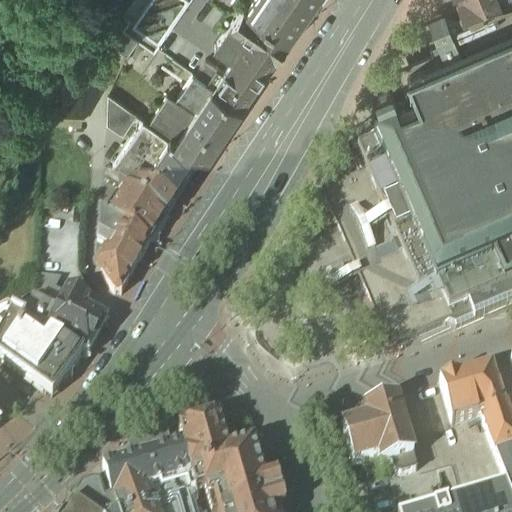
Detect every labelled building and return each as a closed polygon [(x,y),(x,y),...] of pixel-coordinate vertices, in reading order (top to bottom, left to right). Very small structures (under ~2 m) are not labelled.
[(136,0),(137,0),(121,23),(141,37),(153,45),(184,0),(136,0)] [(251,0),(245,8),(288,38),(314,0),(251,0)] [(461,0),(462,2),(465,0),(470,11),(495,0),(461,0)] [(511,4),(457,28),(453,18),(448,21),(446,18),(445,16),(443,15),(441,14),(439,14),(436,14),(434,15),(433,16),(432,18),(432,19),(431,21),(431,22),(431,24),(444,55),(407,71),(419,98),(399,107),(393,96),(392,95),(391,94),(389,93),(386,92),(384,93),(381,94),(380,96),(379,97),(378,99),(378,101),(378,103),(394,142),(385,146),(357,158),(369,186),(357,191),(357,190),(356,188),(354,187),(353,187),(352,187),(351,187),(349,188),(348,188),(347,190),(346,193),(347,195),(332,202),(347,237),(345,239),(343,240),(342,244),(343,246),(344,248),(346,250),(348,251),(350,252),(353,251),(372,294),(393,341),(404,337),(407,345),(443,329),(456,333),(511,308),(511,4)] [(245,8),(243,7),(215,47),(232,59),(223,72),(206,60),(196,75),(240,106),(241,106),(276,55),(289,38),(245,8)] [(121,23),(110,16),(109,45),(127,57),(141,37),(121,23)] [(94,43),(43,39),(39,123),(82,125),(83,94),(94,95),(96,56),(93,56),(94,43)] [(196,75),(193,73),(178,94),(197,108),(194,113),(168,95),(148,124),(202,163),(203,163),(218,141),(217,141),(240,106),(196,75)] [(137,115),(109,95),(108,95),(107,125),(123,135),(137,115)] [(127,143),(188,186),(202,163),(148,124),(143,120),(127,143)] [(188,186),(127,143),(113,165),(127,175),(147,189),(174,207),(188,186)] [(147,189),(127,175),(118,189),(120,190),(166,219),(174,207),(147,189)] [(166,219),(120,190),(103,218),(149,246),(166,219)] [(146,253),(99,224),(97,247),(97,267),(100,277),(114,297),(115,297),(121,297),(146,253)] [(89,303),(68,292),(45,337),(83,356),(88,359),(107,323),(84,312),(89,303)] [(49,313),(31,303),(7,316),(25,324),(40,332),(49,313)] [(49,339),(43,349),(21,333),(25,324),(7,316),(7,315),(0,318),(0,363),(52,401),(83,356),(49,339)] [(491,370),(439,385),(451,429),(480,420),(489,447),(506,488),(423,511),(511,511),(511,427),(507,411),(505,411),(499,390),(498,391),(491,370)] [(396,404),(365,414),(368,424),(343,432),(354,468),(379,460),(382,469),(393,466),(395,475),(400,478),(417,473),(396,404)] [(219,423),(179,434),(182,447),(196,495),(204,493),(209,511),(235,511),(280,499),(276,483),(264,486),(253,447),(228,454),(219,423)] [(182,447),(103,469),(102,470),(107,486),(111,502),(112,502),(115,511),(156,511),(149,492),(153,491),(155,498),(162,496),(166,511),(198,502),(196,495),(182,447)] [(115,511),(112,502),(111,502),(107,486),(105,486),(107,495),(102,496),(102,497),(106,511),(115,511)] [(101,492),(92,492),(83,495),(71,511),(106,511),(102,497),(102,496),(101,492)] [(284,511),(280,499),(235,511),(284,511)]
